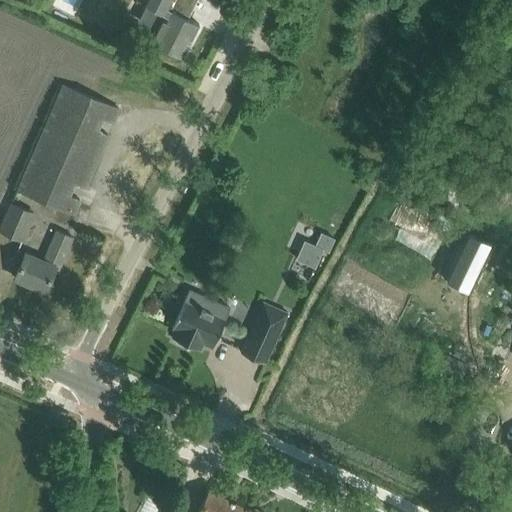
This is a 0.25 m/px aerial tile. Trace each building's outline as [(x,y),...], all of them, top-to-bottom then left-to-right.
[(165,14),(151,41),(182,57),(199,24),(169,9),(173,0),(142,0),(142,2),(165,14)] [(112,123),(119,108),(61,83),(16,188),(73,213),(80,199),(67,193),(72,182),(84,188),(108,134),(96,128),(100,117),(112,123)] [(0,231),(24,241),(35,213),(10,203),(0,225),(0,231)] [(58,268),(72,236),(57,229),(44,261),(25,253),(15,277),(45,290),(55,267),(58,268)] [(463,230),(441,276),(446,278),(446,279),(467,290),(468,289),(473,291),(495,246),(490,244),(490,243),(469,232),(468,233),(463,230)] [(315,244),(314,246),(323,250),(328,252),(334,238),(321,232),(315,244)] [(171,335),(178,338),(176,342),(186,346),(188,343),(200,348),(202,342),(212,347),(230,307),(189,289),(172,329),(174,330),(171,335)] [(240,352),(265,363),(288,312),(275,307),(267,324),(255,319),(240,352)] [(461,389),(465,380),(444,371),(440,380),(461,389)] [(208,489),(196,511),(234,511),(238,504),(208,489)]
